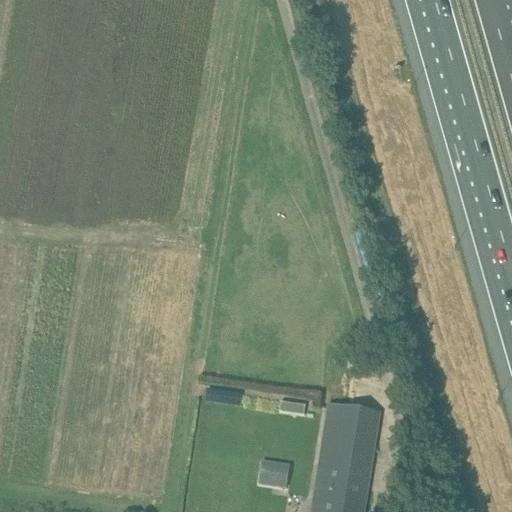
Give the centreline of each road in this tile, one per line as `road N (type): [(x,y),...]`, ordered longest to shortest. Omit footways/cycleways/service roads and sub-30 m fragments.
road 1 (unclassified): [(429,511),(393,417),(277,0)]
road 2 (motorway): [(435,0),(511,274)]
